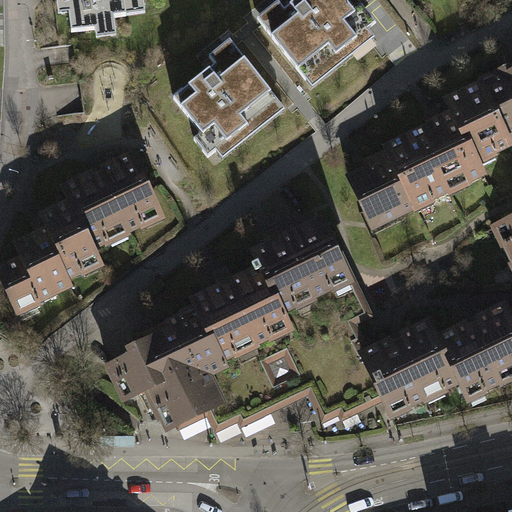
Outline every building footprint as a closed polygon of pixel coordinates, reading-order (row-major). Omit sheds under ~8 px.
[(54,0),(56,11),(68,10),(70,28),(92,26),(93,34),(113,32),(111,14),(142,10),(140,0),(54,0)] [(352,14),(340,0),(296,0),(287,7),(282,12),(274,3),(253,20),(303,82),(372,25),(359,8),(352,14)] [(188,141),(203,159),(275,103),(227,42),(207,58),(213,66),(210,68),(169,100),(196,134),(188,141)] [(346,178),(372,234),(413,215),(415,218),(437,208),(435,205),(449,198),(450,200),(473,189),(472,187),(488,179),(482,168),(499,160),(498,158),(511,151),(511,62),(506,65),(507,67),(477,82),(478,85),(442,102),(448,115),(425,126),(426,128),(383,149),(384,152),(361,163),(364,169),(346,178)] [(15,256),(0,262),(0,286),(15,318),(38,307),(36,304),(70,288),(67,281),(100,266),(93,250),(162,218),(131,152),(58,186),(65,201),(36,214),(42,227),(9,243),(15,256)] [(367,345),(357,350),(380,398),(390,418),(420,403),(422,408),(460,390),(466,404),(498,389),(511,382),(511,212),(490,223),(511,269),(511,310),(507,301),(471,318),(437,334),(428,317),(395,332),(367,345)] [(257,271),(276,313),(348,278),(321,222),(250,256),(257,271)] [(221,362),(223,362),(258,345),(285,333),(276,313),(257,271),(192,301),(198,314),(221,362)] [(365,315),(348,278),(276,313),(285,333),(312,390),(325,418),(343,409),(345,415),(374,401),(347,344),(358,339),(350,322),(365,315)] [(174,426),(210,409),(223,403),(210,376),(225,368),(223,362),(221,362),(198,314),(186,320),(184,316),(155,330),(158,337),(130,351),(132,357),(109,368),(124,401),(148,390),(158,410),(165,407),(174,426)] [(264,370),(273,391),(266,411),(312,390),(285,333),(258,345),(266,364),(264,370)] [(380,398),(357,350),(367,345),(362,336),(358,339),(347,344),(374,401),(380,398)] [(266,364),(258,345),(223,362),(225,368),(210,376),(223,403),(210,409),(218,426),(241,415),(244,421),(266,411),(273,391),(264,370),(266,364)]
